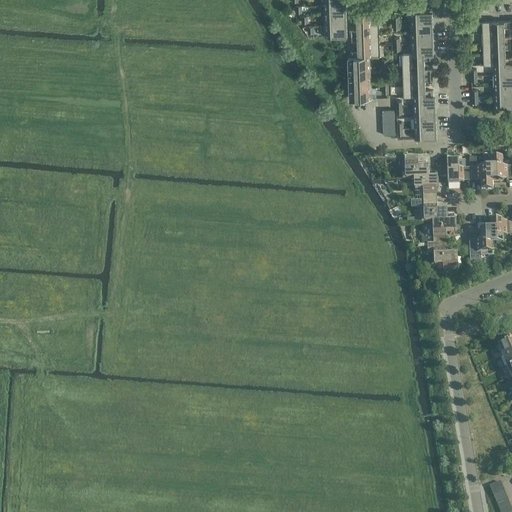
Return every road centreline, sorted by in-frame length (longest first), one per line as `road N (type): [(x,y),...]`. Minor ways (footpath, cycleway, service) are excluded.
road 1 (unclassified): [(475,511),(445,349),(447,306),(511,279)]
road 2 (residential): [(359,117),(380,148),(456,145),(456,124)]
road 3 (residential): [(447,4),(456,124)]
